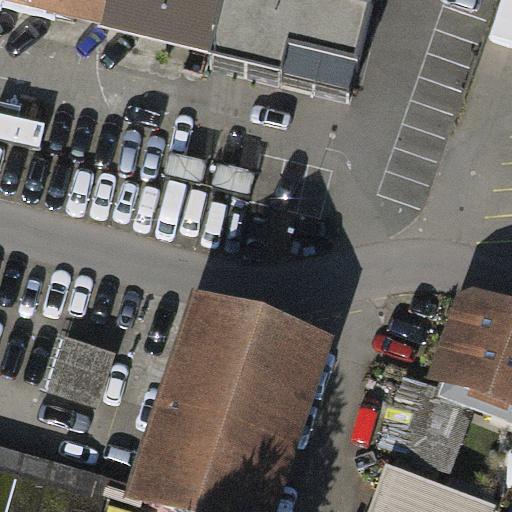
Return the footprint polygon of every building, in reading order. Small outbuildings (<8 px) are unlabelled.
[(226,0),(4,0),(3,7),(46,18),(51,3),(216,44),(226,0)] [(377,0),(226,0),(216,44),(321,69),(314,96),(353,104),(377,0)] [(209,166),(171,158),(166,181),(204,189),(209,166)] [(258,178),(220,170),(215,193),(253,201),(258,178)] [(511,326),(461,309),(429,403),(478,420),(511,430),(511,326)] [(194,314),(129,508),(140,511),(284,511),(335,361),(194,314)] [(45,394),(63,340),(0,318),(0,391),(40,405),(45,394)] [(117,358),(63,340),(45,394),(99,412),(117,358)] [(453,493),(478,420),(429,403),(407,395),(382,469),(453,493)] [(102,511),(111,482),(0,450),(0,511),(102,511)] [(473,511),(386,481),(375,511),(473,511)]
